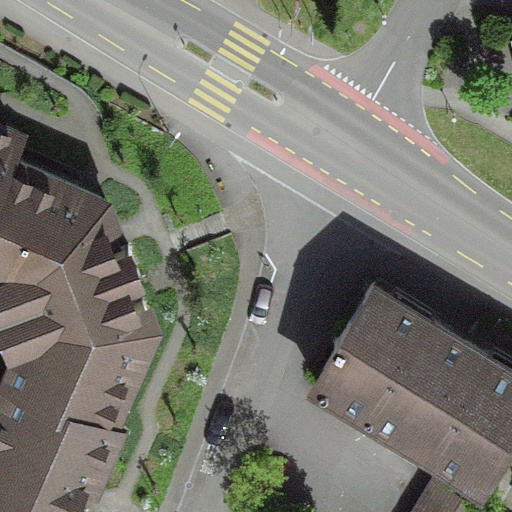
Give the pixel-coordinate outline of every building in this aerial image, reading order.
[(0,165),(4,157),(14,135),(0,128),(0,165)] [(4,379),(13,383),(104,420),(147,324),(138,299),(129,303),(120,280),(135,274),(124,245),(107,251),(99,228),(109,224),(100,200),(4,157),(0,165),(0,272),(9,269),(33,333),(22,338),(4,379)] [(478,479),(511,422),(511,368),(368,282),(335,338),(333,337),(330,343),(333,345),(312,379),(478,479)] [(104,420),(13,383),(0,413),(0,511),(78,511),(80,510),(64,503),(74,480),(84,485),(112,423),(104,420)] [(430,479),(410,511),(481,511),(482,511),(430,479)]
